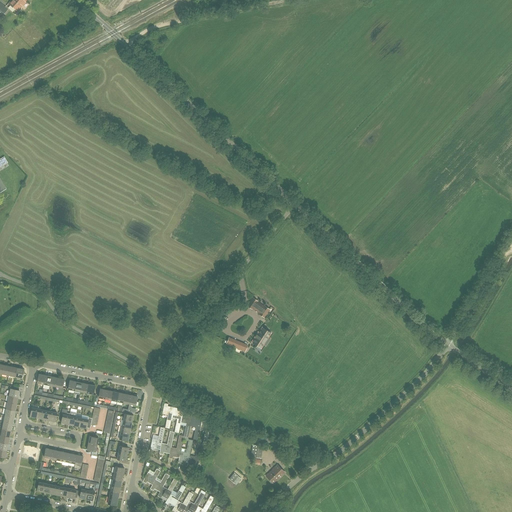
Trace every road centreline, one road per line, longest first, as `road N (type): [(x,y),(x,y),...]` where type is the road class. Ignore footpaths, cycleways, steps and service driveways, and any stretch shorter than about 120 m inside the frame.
road 1 (unclassified): [(295,206),(74,0)]
road 2 (residential): [(153,377),(295,206)]
road 3 (unclassified): [(446,345),(295,206)]
road 4 (unclassified): [(326,462),(238,426),(153,377)]
road 5 (unclassified): [(153,377),(60,318),(38,290),(0,273)]
road 6 (track): [(124,42),(180,19),(288,0)]
road 7 (unclassified): [(326,462),(446,345)]
road 8 (unclassified): [(446,345),(511,242)]
